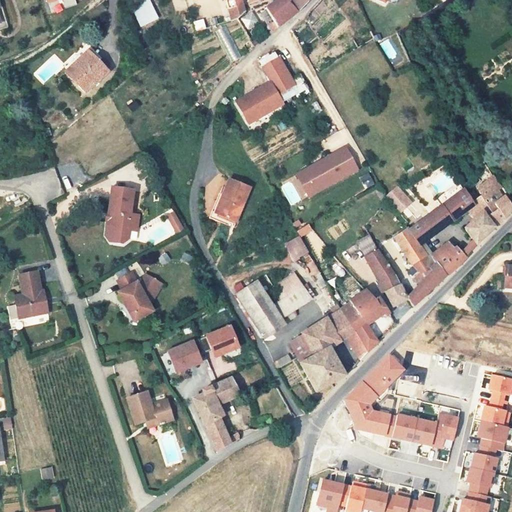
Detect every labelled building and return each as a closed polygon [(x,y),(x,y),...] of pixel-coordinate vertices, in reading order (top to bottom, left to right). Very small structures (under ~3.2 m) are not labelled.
[(46,0),(50,13),(77,6),(75,0),(46,0)] [(148,0),(137,0),(129,4),(140,27),(158,20),(148,0)] [(225,0),(231,20),(238,19),(244,11),(240,0),(225,0)] [(287,0),(277,0),(268,8),(277,25),(297,9),(287,0)] [(287,0),(297,9),(305,0),(287,0)] [(247,30),(259,23),(252,12),(240,19),(247,30)] [(196,33),(206,29),(202,19),(192,23),(196,33)] [(228,26),(217,31),(229,63),(240,59),(228,26)] [(71,75),(91,97),(112,77),(109,72),(112,70),(96,52),(71,75)] [(237,101),(250,123),(284,102),(278,93),(294,83),(279,57),(262,67),(271,81),(237,101)] [(304,165),(317,186),(359,162),(346,140),(320,155),(321,156),(316,159),(315,158),(304,165)] [(438,158),(425,167),(431,176),(443,167),(438,158)] [(297,169),(310,190),(317,186),(304,165),(297,169)] [(235,223),(250,183),(229,175),(223,190),(218,188),(209,213),(235,223)] [(413,176),(408,180),(414,186),(418,183),(413,176)] [(505,183),(500,176),(485,187),(492,196),(479,205),(492,225),(511,204),(511,193),(506,197),(499,188),(505,183)] [(439,197),(445,204),(466,186),(462,181),(451,191),(449,189),(439,197)] [(426,211),(403,183),(389,193),(390,196),(401,214),(397,218),(405,228),(426,211)] [(425,244),(435,236),(464,216),(472,210),(479,205),(470,191),(467,186),(466,186),(445,204),(435,212),(411,232),(420,248),(425,244)] [(143,199),(121,196),(117,223),(120,223),(119,231),(123,231),(121,246),(126,252),(132,253),(138,248),(139,239),(146,240),(148,224),(140,223),(143,199)] [(477,240),(492,225),(479,205),(472,210),(473,212),(476,217),(466,225),(473,235),(477,240)] [(117,223),(116,222),(115,230),(116,230),(114,246),(121,246),(123,231),(119,231),(120,223),(117,223)] [(176,228),(181,237),(188,234),(183,224),(176,228)] [(434,258),(430,251),(425,244),(420,248),(411,232),(410,228),(399,235),(418,269),(415,272),(420,281),(409,292),(411,296),(415,303),(444,271),(434,258)] [(372,251),(383,246),(376,232),(365,238),(372,251)] [(181,237),(185,245),(192,242),(188,234),(181,237)] [(299,235),(284,244),(294,261),(308,254),(299,235)] [(331,255),(336,253),(330,243),(314,252),(318,259),(322,257),(331,255)] [(454,244),(445,250),(434,258),(444,271),(463,258),(461,254),(454,244)] [(390,290),(403,282),(383,246),(372,251),(371,252),(390,290)] [(350,278),(336,253),(331,255),(322,257),(318,259),(322,265),(330,279),(334,287),(350,278)] [(325,282),(330,279),(322,265),(317,268),(321,273),(319,274),(325,282)] [(30,291),(21,293),(22,301),(25,315),(54,310),(50,287),(48,288),(44,268),(26,271),(30,291)] [(262,271),(240,284),(265,329),(298,310),(295,305),(315,294),(307,280),(277,297),(262,271)] [(138,274),(123,280),(127,290),(122,292),(126,301),(130,308),(134,315),(134,316),(138,314),(139,315),(140,316),(141,317),(143,317),(144,317),(145,317),(147,316),(148,315),(149,314),(149,313),(149,311),(149,309),(153,308),(167,288),(152,277),(144,287),(138,274)] [(369,285),(372,284),(365,277),(338,293),(342,300),(344,303),(358,296),(356,293),(369,285)] [(411,296),(409,292),(403,282),(390,290),(396,304),(411,296)] [(391,309),(383,296),(380,297),(369,285),(356,293),(358,296),(344,303),(371,350),(375,345),(382,338),(372,321),(391,309)] [(331,342),(348,332),(363,357),(368,353),(371,350),(344,303),(342,300),(334,305),(336,308),(303,328),(315,352),(302,358),(318,386),(345,369),(331,342)] [(156,314),(153,308),(149,309),(149,311),(149,313),(149,314),(148,315),(147,316),(145,317),(144,317),(143,317),(141,317),(140,316),(139,315),(138,314),(134,316),(134,315),(133,316),(136,323),(156,314)] [(231,326),(167,351),(176,375),(202,364),(199,356),(211,351),(214,359),(240,350),(231,326)] [(302,358),(315,352),(303,328),(289,336),(302,358)] [(276,362),(293,355),(290,349),(276,355),(276,362)] [(392,439),(392,437),(397,416),(390,415),(372,411),(370,405),(377,398),(404,370),(387,354),(362,380),(343,400),(356,431),(392,439)] [(237,373),(206,387),(205,387),(207,392),(197,396),(220,449),(233,442),(244,438),(241,432),(231,436),(221,416),(226,414),(220,402),(245,391),(237,373)] [(511,379),(489,374),(485,389),(490,390),(488,399),(504,402),(506,394),(511,395),(511,389),(511,379)] [(129,397),(137,424),(147,420),(151,419),(153,426),(162,423),(162,424),(167,423),(166,422),(175,419),(169,399),(153,404),(149,391),(129,397)] [(481,406),(478,421),(480,421),(503,427),(507,412),(501,411),(504,402),(488,399),(486,407),(481,406)] [(436,425),(431,446),(442,448),(444,440),(453,442),(458,420),(439,415),(436,425)] [(397,416),(392,437),(411,442),(417,421),(397,416)] [(417,421),(411,442),(431,446),(436,425),(417,421)] [(479,439),(478,445),(493,448),(493,449),(502,452),(504,445),(508,428),(503,427),(480,421),(476,438),(479,439)] [(471,452),(468,467),(491,472),(494,458),(491,457),(493,449),(493,448),(478,445),(476,453),(471,452)] [(467,467),(464,481),(468,482),(466,491),(483,495),(485,486),(487,487),(491,472),(468,467),(467,467)] [(322,482),(316,505),(327,508),(326,511),(336,511),(338,505),(343,486),(322,482)] [(343,486),(338,505),(346,507),(344,511),(359,511),(360,509),(366,486),(353,483),(351,487),(343,485),(343,486)] [(366,486),(360,509),(373,511),(382,511),(387,496),(378,494),(379,489),(366,486)] [(460,499),(456,511),(483,511),(487,496),(483,495),(466,491),(464,500),(460,499)] [(382,511),(405,511),(410,496),(397,493),(396,498),(387,496),(382,511)] [(408,511),(406,511),(430,511),(432,501),(419,498),(417,502),(414,511),(408,511)] [(409,500),(406,511),(408,511),(414,511),(417,502),(409,500)]
